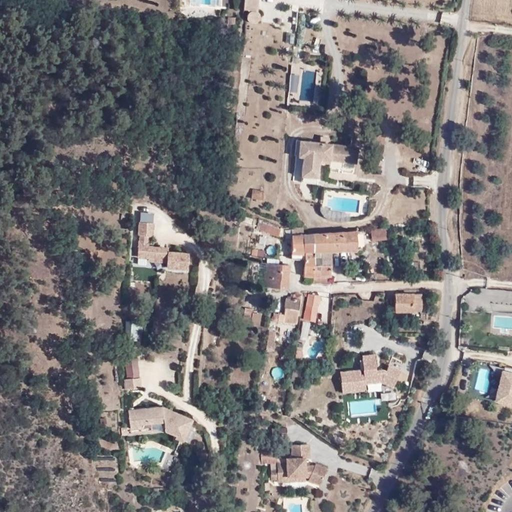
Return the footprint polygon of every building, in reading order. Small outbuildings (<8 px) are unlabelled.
[(244,0),(244,10),(254,11),(254,13),(258,13),(259,0),(244,0)] [(293,98),(297,98),(300,73),(290,72),(287,90),(294,91),(293,98)] [(319,158),(331,160),(356,163),(358,147),(328,144),(328,138),(321,137),(320,143),(300,140),(299,156),(303,157),(303,158),(301,176),(317,178),(319,163),(319,158)] [(263,200),(264,191),(252,189),(251,199),(263,200)] [(153,235),(154,212),(134,211),(132,265),(187,267),(188,248),(148,246),(149,235),(153,235)] [(281,229),(262,223),(260,229),(260,231),(278,237),(281,229)] [(303,234),(303,228),(291,228),(292,259),(292,260),(304,260),(305,252),(303,252),(303,234)] [(385,230),(371,231),(371,239),(386,238),(385,230)] [(357,251),(356,231),(303,234),(303,252),(305,252),(314,252),(314,262),(331,262),(332,252),(357,251)] [(304,260),(303,277),(305,277),(313,277),(314,262),(314,252),(305,252),(304,260)] [(313,277),(313,283),(331,285),(331,262),(314,262),(313,277)] [(289,265),(278,264),(266,263),(264,287),(287,289),(289,265)] [(319,296),(308,294),(305,311),(316,313),(319,296)] [(422,312),(422,294),(395,295),(395,312),(422,312)] [(300,300),(295,299),(290,298),(286,298),(283,315),(274,314),(273,314),(273,316),(272,317),(271,319),(271,320),(272,321),(273,322),(274,323),(277,323),(277,321),(283,321),(283,322),(297,324),(300,300)] [(250,325),(253,313),(253,309),(245,307),(242,324),(250,325)] [(261,314),(253,313),(250,325),(258,327),(261,314)] [(276,332),(271,331),(269,331),(266,351),(274,352),(276,343),(274,342),(276,332)] [(339,370),(341,392),(398,385),(396,365),(386,366),(386,367),(376,368),(374,352),(358,353),(360,368),(339,370)] [(511,373),(506,372),(500,400),(511,403),(511,373)] [(140,377),(125,379),(126,389),(141,388),(140,377)] [(159,407),(128,410),(130,428),(137,428),(137,424),(155,422),(164,421),(165,431),(174,434),(175,438),(183,441),(192,419),(159,407)] [(287,427),(272,427),(272,437),(287,436),(287,427)] [(286,476),(307,475),(309,476),(308,479),(320,485),(327,469),(315,464),(314,465),(306,466),(306,459),(308,459),(307,444),(292,445),(293,457),(285,457),(286,463),(277,463),(277,470),(271,470),(271,479),(286,478),(286,476)] [(98,476),(115,476),(115,458),(98,458),(98,476)]
